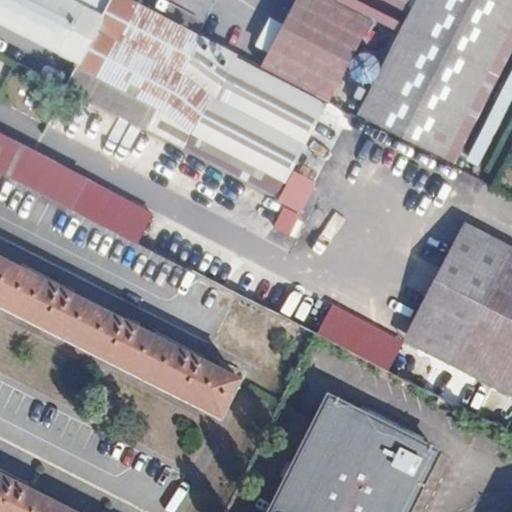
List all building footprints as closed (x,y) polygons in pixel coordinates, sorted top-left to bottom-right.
[(135,30),(104,14),(112,0),(0,0),(0,17),(78,57),(77,62),(111,78),(135,30)] [(324,105),(238,58),(237,56),(146,8),(129,0),(112,0),(104,14),(135,30),(111,78),(100,101),(222,165),(278,193),(324,105)] [(331,97),(363,36),(374,16),(340,0),(296,0),(265,62),(331,97)] [(479,92),(511,27),(511,0),(420,0),(416,9),(361,116),(388,130),(444,158),(479,92)] [(398,0),(416,9),(420,0),(398,0)] [(307,208),(355,113),(331,100),(283,195),(307,208)] [(0,170),(38,190),(53,161),(0,134),(0,170)] [(511,433),(511,397),(408,343),(53,161),(38,190),(511,433)] [(306,212),(288,204),(277,224),(295,233),(306,212)] [(511,244),(471,223),(408,343),(511,397),(511,244)] [(241,382),(0,260),(0,309),(220,421),(241,382)] [(409,511),(441,451),(329,394),(269,511),(409,511)] [(70,511),(0,476),(0,511),(70,511)]
